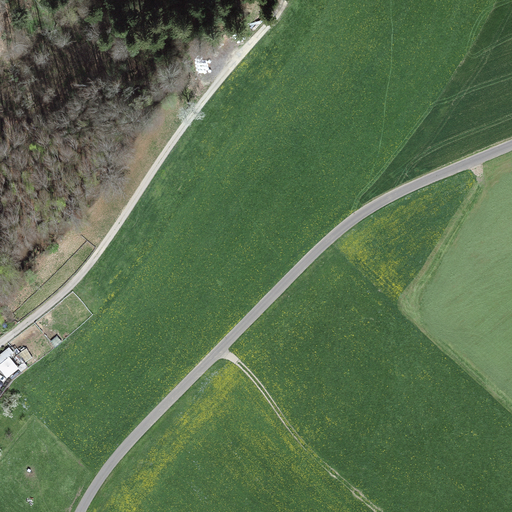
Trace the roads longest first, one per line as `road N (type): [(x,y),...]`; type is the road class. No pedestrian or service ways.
road 1 (unclassified): [(79,511),(149,419),(346,224),(423,180),(511,144)]
road 2 (track): [(286,0),(185,125),(80,278),(0,347)]
